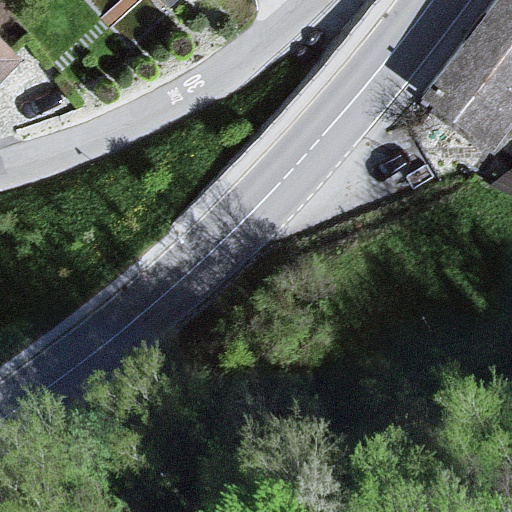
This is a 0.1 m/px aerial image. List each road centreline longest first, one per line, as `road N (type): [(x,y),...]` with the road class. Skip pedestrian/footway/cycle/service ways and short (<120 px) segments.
road 1 (secondary): [(0,417),(100,346),(223,239),(335,121),(430,0)]
road 2 (residential): [(0,168),(142,118),(236,62),(310,0)]
